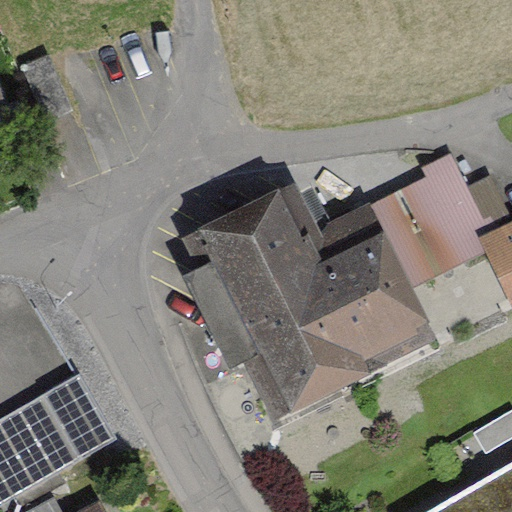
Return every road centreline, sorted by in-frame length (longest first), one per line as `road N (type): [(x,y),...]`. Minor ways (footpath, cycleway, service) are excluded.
road 1 (residential): [(218,511),(70,210)]
road 2 (residential): [(226,154),(344,140),(445,118),(511,93)]
road 3 (residential): [(70,210),(226,154)]
road 4 (unclassified): [(194,0),(226,154)]
